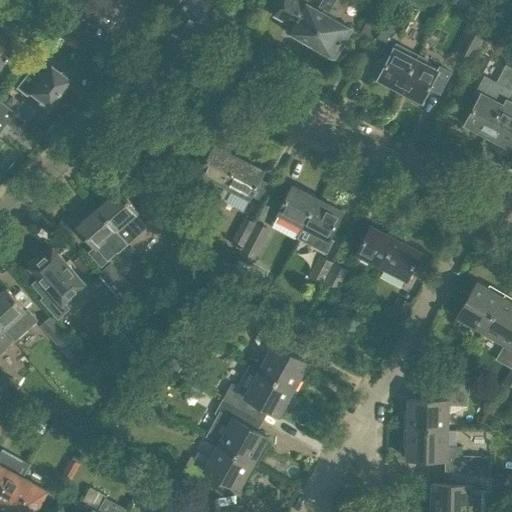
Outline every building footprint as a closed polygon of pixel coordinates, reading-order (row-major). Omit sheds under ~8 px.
[(310,44),(335,0),(322,0),(318,9),(307,3),(308,0),(284,0),(275,15),(293,25),(289,32),(310,44)] [(335,0),(310,44),(334,57),(350,27),(335,18),(340,9),(345,11),(350,0),(335,0)] [(372,39),(381,21),(370,15),(360,33),(372,39)] [(400,23),(385,15),(374,37),(389,45),(400,23)] [(471,62),(485,36),(470,28),(456,54),(471,62)] [(0,67),(11,46),(0,39),(0,67)] [(378,78),(400,89),(418,53),(397,42),(388,60),(384,57),(379,59),(374,68),(375,73),(380,75),(378,78)] [(482,76),(491,59),(479,52),(470,69),(482,76)] [(437,70),(426,64),(429,59),(418,53),(400,89),(423,101),(430,88),(440,93),(451,72),(440,66),(437,70)] [(488,135),(511,88),(511,67),(506,64),(497,82),(501,84),(495,95),(497,96),(495,100),(481,93),(466,123),(488,135)] [(69,80),(49,65),(41,75),(32,67),(16,87),(26,96),(29,92),(49,107),(69,80)] [(510,146),(511,141),(511,88),(488,135),(510,146)] [(27,122),(34,112),(32,109),(21,101),(13,112),(24,120),(27,122)] [(0,129),(13,112),(0,102),(0,129)] [(225,185),(239,158),(214,146),(201,172),(225,185)] [(245,210),(251,198),(265,171),(239,158),(225,185),(226,185),(220,198),(245,210)] [(303,224),(317,198),(293,186),(279,212),(303,224)] [(139,210),(119,188),(99,207),(129,242),(152,221),(141,208),(139,210)] [(322,251),(329,238),(343,211),(317,198),(303,224),(304,225),(297,238),(322,251)] [(171,212),(193,236),(204,226),(183,202),(171,212)] [(129,242),(99,207),(77,226),(98,248),(108,239),(119,251),(129,242)] [(188,242),(166,214),(155,223),(170,241),(173,238),(182,248),(188,242)] [(242,249),(256,222),(245,216),(231,244),(242,249)] [(259,252),(270,230),(257,223),(242,253),(252,258),(256,250),(259,252)] [(383,265),(396,239),(371,226),(358,253),(383,265)] [(408,278),(421,252),(396,239),(383,265),(408,278)] [(85,284),(75,272),(75,271),(53,247),(31,267),(40,277),(33,283),(45,297),(42,299),(60,319),(71,309),(65,302),(85,284)] [(319,291),(334,262),(320,255),(308,278),(311,279),(308,285),(319,291)] [(122,301),(135,290),(112,263),(99,274),(109,286),(121,300),(122,301)] [(338,292),(348,270),(335,263),(324,285),(338,292)] [(109,286),(99,274),(89,282),(111,308),(121,300),(109,286)] [(483,331),(504,296),(478,281),(454,322),(458,325),(462,319),(483,331)] [(7,288),(0,293),(0,322),(6,329),(16,340),(39,321),(28,308),(26,310),(7,288)] [(511,368),(511,366),(511,301),(504,296),(483,331),(504,344),(495,359),(511,368)] [(400,323),(411,303),(399,297),(388,317),(400,323)] [(59,346),(70,336),(52,315),(40,325),(59,346)] [(0,322),(0,341),(6,349),(16,340),(6,329),(0,322)] [(295,389),(309,363),(285,349),(291,338),(264,323),(256,339),(271,348),(259,370),(295,389)] [(281,416),(295,389),(259,370),(248,391),(232,382),(224,397),(250,412),(256,402),(281,416)] [(0,389),(10,395),(18,382),(0,371),(0,389)] [(468,387),(468,372),(438,372),(438,386),(468,387)] [(467,406),(468,387),(438,386),(437,399),(409,399),(408,428),(449,429),(449,405),(467,406)] [(8,403),(22,410),(25,403),(12,396),(8,403)] [(255,463),(269,437),(244,423),(250,412),(224,397),(215,413),(231,422),(219,443),(255,463)] [(0,442),(2,444),(14,422),(1,415),(0,417),(0,442)] [(492,472),(492,456),(463,456),(463,446),(448,446),(449,429),(408,428),(407,459),(462,460),(461,471),(492,472)] [(240,489),(255,463),(219,443),(207,465),(191,456),(183,472),(209,487),(215,475),(240,489)] [(28,466),(4,453),(0,460),(0,502),(5,506),(22,476),(28,466)] [(79,464),(71,460),(62,476),(70,480),(79,464)] [(491,490),(492,472),(461,471),(461,484),(433,483),(431,511),(481,511),(482,490),(491,490)] [(22,476),(5,506),(16,511),(35,511),(47,491),(22,476)] [(99,511),(98,511),(107,495),(91,487),(76,511),(99,511)] [(183,498),(179,505),(189,510),(192,504),(183,498)]
